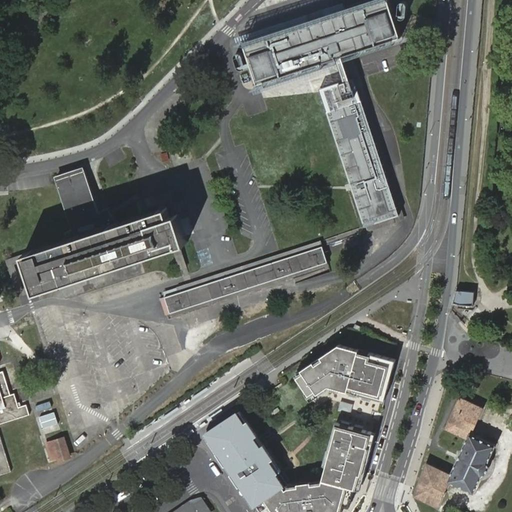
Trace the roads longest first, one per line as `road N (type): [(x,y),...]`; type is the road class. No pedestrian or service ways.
road 1 (secondary): [(390,511),(445,306),(472,0)]
road 2 (secondary): [(447,0),(423,303),(371,511)]
road 3 (unclassified): [(0,171),(49,165),(113,142),(255,0)]
